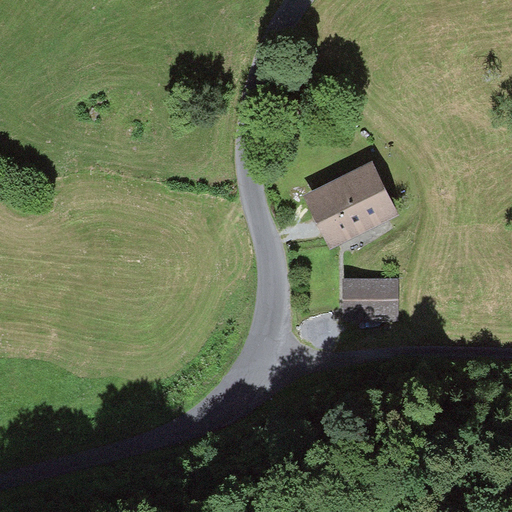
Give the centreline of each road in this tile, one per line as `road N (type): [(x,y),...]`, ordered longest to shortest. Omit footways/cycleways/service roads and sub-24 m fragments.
road 1 (unclassified): [(297,0),(263,55),(245,116),(246,186),(267,252),(268,300),(253,351),(196,419),(126,448),(0,481)]
road 2 (track): [(253,351),(302,362),(511,354)]
